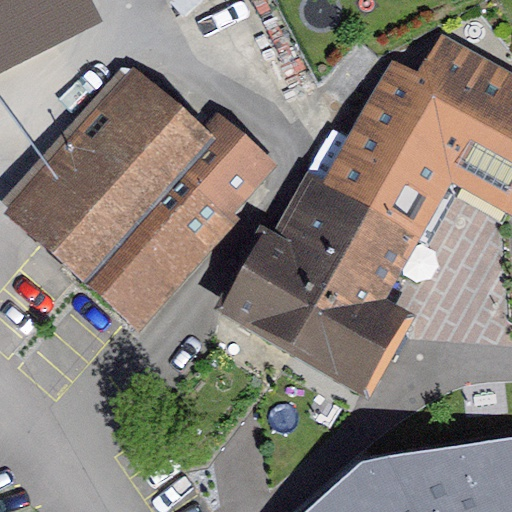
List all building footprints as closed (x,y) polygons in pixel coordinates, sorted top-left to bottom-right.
[(54,0),(0,0),(0,66),(70,30),(54,0)] [(511,83),(444,46),(422,86),(396,72),(328,194),(412,241),(449,175),(511,210),(511,83)] [(186,107),(159,84),(91,162),(69,144),(13,208),(29,236),(127,320),(266,164),(220,124),(201,143),(174,118),(186,107)] [(297,348),(366,389),(401,326),(374,310),(412,241),(328,194),(300,246),(341,270),(297,348)] [(229,308),(297,348),(341,270),(300,246),(291,262),(265,246),(229,308)] [(200,443),(178,421),(165,435),(186,456),(200,443)] [(511,511),(511,443),(362,470),(312,511),(511,511)]
